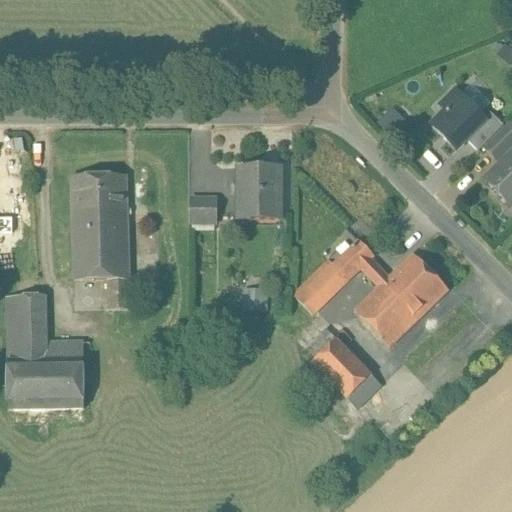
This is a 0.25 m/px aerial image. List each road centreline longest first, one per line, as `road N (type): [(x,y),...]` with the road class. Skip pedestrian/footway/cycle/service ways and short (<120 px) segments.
road 1 (tertiary): [(0,118),(336,118)]
road 2 (tertiary): [(336,118),(511,285)]
